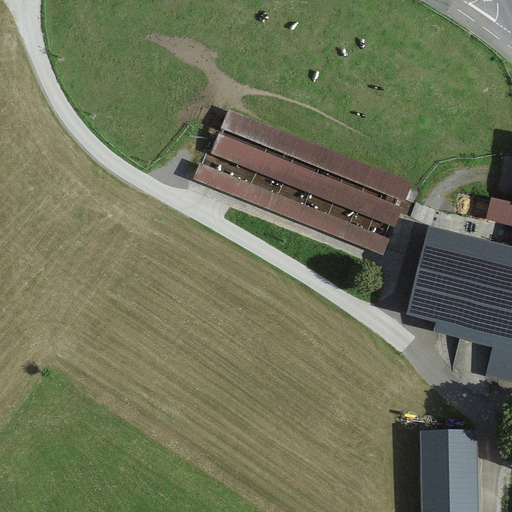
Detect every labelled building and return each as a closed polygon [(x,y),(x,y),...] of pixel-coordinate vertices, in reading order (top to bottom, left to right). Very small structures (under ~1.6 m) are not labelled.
[(413,186),(227,114),(220,133),(406,205),(413,186)] [(389,234),(203,162),(196,181),(382,253),(389,234)] [(511,217),(511,194),(493,190),(487,212),(511,217)] [(490,230),(509,233),(511,218),(492,215),(490,230)] [(511,249),(426,232),(408,321),(436,327),(434,337),(491,349),(485,379),(511,384),(511,249)] [(479,511),(477,434),(421,435),(422,511),(479,511)]
